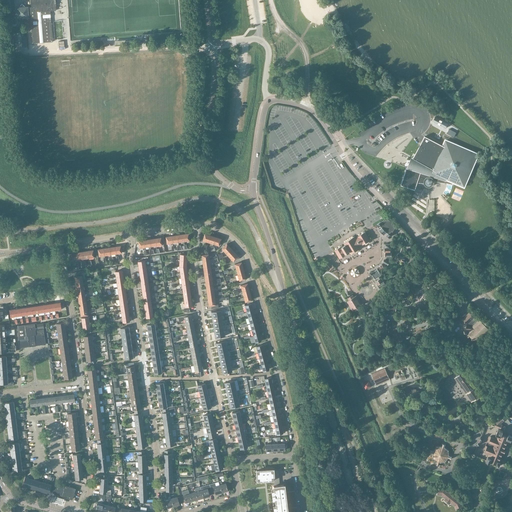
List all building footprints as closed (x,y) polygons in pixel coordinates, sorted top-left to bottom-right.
[(50,11),(56,10),(55,6),(54,0),(30,0),(31,8),(27,8),(27,7),(25,7),(22,4),(18,8),(17,8),(17,22),(27,21),(28,24),(29,30),(31,30),(32,44),(52,42),(50,11)] [(434,118),(432,123),(445,129),(447,125),(434,118)] [(456,133),(449,129),(447,134),(454,137),(456,133)] [(407,167),(401,185),(415,189),(417,182),(424,183),(424,184),(425,185),(425,186),(426,186),(427,187),(428,187),(429,187),(430,187),(431,187),(432,186),(432,185),(433,185),(434,184),(434,183),(434,182),(434,181),(452,184),(453,182),(464,187),(478,154),(461,147),(445,140),(443,146),(424,136),(420,145),(417,150),(415,155),(413,158),(412,159),(414,160),(413,163),(411,162),(409,165),(412,166),(411,169),(407,167)] [(431,217),(432,216),(432,215),(432,214),(432,213),(431,213),(430,212),(429,213),(428,213),(428,214),(428,215),(428,216),(428,217),(429,217),(428,222),(436,224),(437,219),(430,217),(431,217)] [(308,219),(318,237),(327,232),(324,226),(321,228),(316,220),(315,220),(313,217),(308,219)] [(388,218),(377,225),(378,227),(380,225),(382,228),(379,230),(384,234),(386,232),(388,234),(387,236),(389,237),(396,227),(388,218)] [(221,238),(203,232),(201,241),(219,246),(221,238)] [(362,244),(362,245),(369,240),(364,232),(358,236),(358,237),(355,239),(354,237),(343,243),(345,245),(342,247),(341,246),(334,250),(339,258),(347,254),(346,253),(349,252),(350,254),(361,248),(360,246),(362,244)] [(166,244),(189,241),(188,233),(165,236),(166,244)] [(141,240),(137,240),(137,246),(138,248),(140,248),(141,250),(146,250),(147,250),(152,250),(154,249),(158,249),(158,245),(162,244),(161,242),(161,240),(161,237),(157,239),(147,239),(141,240)] [(78,267),(78,262),(77,262),(77,260),(76,252),(70,253),(71,260),(74,260),(75,263),(76,263),(76,266),(68,267),(69,270),(78,269),(78,267)] [(177,254),(184,306),(192,305),(185,253),(177,254)] [(226,257),(223,258),(226,270),(231,269),(233,274),(230,275),(230,277),(234,276),(235,281),(232,282),(232,284),(235,283),(237,288),(234,289),(234,291),(237,290),(239,295),(236,296),(236,298),(239,297),(240,298),(233,300),(235,305),(251,302),(238,254),(234,255),(234,254),(226,257)] [(205,261),(202,261),(208,310),(224,307),(224,302),(217,303),(217,302),(220,301),(220,299),(217,300),(216,295),(219,294),(219,292),(216,293),(215,287),(218,287),(218,285),(215,285),(214,280),(217,280),(217,278),(214,278),(213,273),(218,272),(217,259),(213,260),(213,259),(205,261)] [(138,261),(145,318),(153,317),(146,260),(138,261)] [(331,265),(327,261),(324,264),(328,268),(328,269),(331,272),(335,268),(332,265),(331,265)] [(352,276),(354,277),(356,277),(358,276),(359,274),(359,272),(359,271),(357,269),(356,268),(354,268),(352,269),(351,271),(350,273),(351,275),(352,276)] [(381,275),(376,268),(371,271),(375,278),(381,275)] [(439,280),(438,281),(438,280),(437,279),(435,277),(434,277),(433,276),(431,276),(430,276),(428,278),(429,279),(431,278),(432,278),(433,278),(433,279),(435,281),(436,281),(437,282),(439,284),(441,282),(439,280)] [(349,300),(347,301),(352,310),(354,309),(355,311),(360,308),(359,306),(362,304),(356,295),(354,297),(353,295),(348,298),(349,300)] [(385,302),(383,311),(395,313),(397,304),(385,302)] [(469,309),(458,320),(462,324),(465,322),(467,324),(467,329),(465,330),(464,330),(464,333),(465,333),(467,335),(466,335),(468,337),(470,335),(476,341),(488,329),(487,328),(489,327),(479,316),(478,316),(479,317),(478,318),(469,309)] [(178,318),(178,321),(179,322),(181,322),(181,321),(184,320),(185,323),(192,321),(191,314),(178,317),(178,318)] [(24,325),(17,326),(18,340),(19,348),(31,346),(45,345),(43,329),(35,330),(34,324),(24,325)] [(396,333),(393,334),(398,343),(401,341),(397,332),(396,333)] [(422,339),(403,347),(404,350),(405,352),(424,343),(423,341),(422,339)] [(14,346),(14,344),(13,341),(0,341),(0,352),(15,351),(15,345),(14,346)] [(136,378),(135,375),(135,371),(126,372),(127,379),(136,378)] [(378,371),(371,374),(376,385),(385,382),(390,380),(386,371),(380,374),(378,371)] [(464,371),(457,376),(468,392),(465,394),(469,400),(471,402),(478,397),(481,402),(485,399),(476,387),(464,371)] [(7,373),(0,374),(0,383),(5,383),(5,385),(13,385),(12,382),(7,382),(7,373)] [(377,396),(381,404),(391,399),(388,393),(382,396),(383,398),(381,399),(379,395),(377,396)] [(4,403),(5,412),(14,411),(13,402),(4,403)] [(170,418),(169,411),(172,411),(171,408),(162,410),(163,413),(162,413),(163,419),(170,418)] [(134,415),(134,421),(142,420),(141,414),(140,414),(140,410),(134,411),(135,415),(134,415)] [(5,412),(6,421),(15,420),(14,411),(5,412)] [(210,413),(208,414),(207,411),(197,413),(198,416),(203,415),(204,419),(202,420),(202,422),(204,421),(212,420),(210,413)] [(67,412),(67,414),(68,420),(76,419),(75,413),(71,413),(71,412),(67,412)] [(16,429),(15,420),(6,421),(7,430),(16,429)] [(206,437),(208,436),(214,435),(213,432),(214,432),(213,426),(205,427),(207,434),(205,434),(206,437)] [(7,430),(8,434),(8,439),(17,438),(16,429),(7,430)] [(491,454),(489,457),(488,457),(486,462),(490,463),(490,462),(496,465),(499,466),(501,463),(500,463),(509,440),(511,441),(511,438),(511,436),(508,435),(507,437),(502,435),(503,432),(498,430),(496,435),(498,436),(497,440),(491,437),(488,443),(487,443),(486,444),(487,445),(487,446),(485,451),(491,454)] [(215,438),(214,435),(208,436),(209,440),(208,440),(209,443),(207,443),(208,446),(210,446),(217,444),(216,438),(215,438)] [(173,443),(173,437),(165,438),(166,444),(167,444),(167,447),(173,446),(173,443)] [(145,448),(144,445),(145,444),(144,438),(137,439),(137,446),(135,446),(135,449),(145,448)] [(105,449),(104,443),(103,443),(103,440),(97,440),(97,443),(96,444),(97,450),(105,449)] [(9,443),(10,452),(19,451),(18,442),(9,443)] [(431,450),(430,452),(433,453),(433,458),(433,459),(434,459),(437,462),(437,465),(439,466),(439,463),(445,462),(445,463),(445,462),(448,458),(451,459),(452,457),(449,456),(448,451),(449,451),(449,450),(448,450),(444,447),(445,444),(443,444),(442,447),(437,447),(436,447),(437,447),(433,451),(431,450)] [(20,460),(19,451),(10,452),(11,461),(20,460)] [(170,451),(164,451),(164,454),(164,460),(171,460),(175,460),(175,457),(171,457),(171,454),(170,454),(170,451)] [(21,469),(20,460),(11,461),(12,471),(21,469)] [(101,472),(106,471),(106,468),(107,468),(106,461),(99,462),(99,469),(100,469),(101,472)] [(273,477),(273,474),(273,471),(272,469),(265,470),(256,470),(256,480),(265,480),(273,480),(273,479),(273,477)] [(139,471),(139,474),(138,474),(138,481),(146,481),(146,474),(145,474),(145,471),(139,471)] [(100,478),(99,484),(107,485),(111,485),(111,482),(107,482),(108,479),(107,478),(107,475),(101,475),(101,478),(100,478)] [(22,485),(31,488),(34,479),(24,476),(22,485)] [(42,482),(34,479),(31,488),(40,490),(42,482)] [(172,492),(171,485),(172,485),(177,485),(181,485),(181,483),(172,483),(172,479),(165,479),(165,486),(166,486),(166,492),(172,492)] [(219,485),(221,492),(228,490),(225,483),(222,484),(221,480),(218,481),(219,485)] [(48,493),(50,484),(42,482),(40,490),(48,493)] [(52,493),(72,499),(75,488),(55,482),(52,493)] [(209,484),(210,486),(212,494),(215,493),(215,494),(221,492),(219,485),(218,482),(215,483),(209,484)] [(100,491),(100,494),(105,494),(106,494),(106,491),(107,491),(107,485),(99,484),(99,491),(100,491)] [(212,494),(210,486),(209,484),(200,487),(201,490),(203,497),(209,496),(209,495),(212,494)] [(273,486),(274,494),(271,494),(271,495),(271,496),(274,496),(275,502),(286,500),(284,484),(279,485),(273,485),(273,486)] [(194,489),(195,492),(197,499),(203,497),(201,490),(200,487),(194,489)] [(438,487),(437,492),(442,493),(456,504),(458,509),(463,507),(460,501),(444,488),(438,487)] [(191,501),(197,499),(195,492),(189,493),(191,501)] [(146,493),(139,493),(139,500),(140,499),(140,503),(146,503),(146,499),(147,499),(146,493)] [(182,502),(185,502),(191,501),(189,493),(183,495),(183,496),(180,497),(182,502)] [(64,499),(55,496),(53,502),(62,505),(64,499)] [(179,503),(182,502),(180,497),(177,498),(177,497),(171,498),(173,506),(179,504),(179,503)] [(173,506),(171,498),(165,500),(167,507),(173,506)] [(286,511),(286,500),(275,502),(276,510),(273,510),(273,511),(274,511),(276,511),(286,511)]
